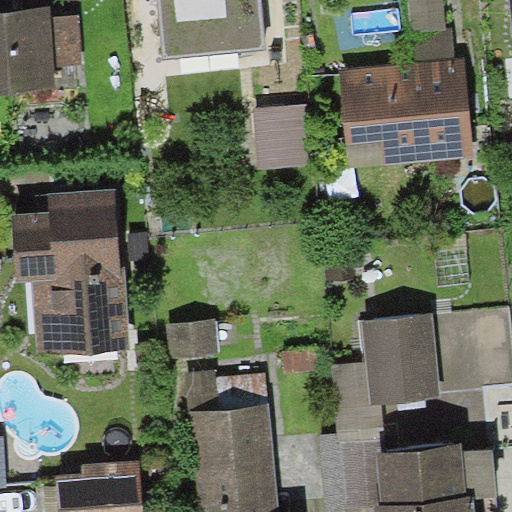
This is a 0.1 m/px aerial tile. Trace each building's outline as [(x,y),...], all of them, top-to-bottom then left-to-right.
[(64,16),(0,18),(0,86),(66,83),(64,16)] [(447,58),(333,65),(338,156),(452,150),(447,58)] [(29,272),(34,352),(123,346),(114,186),(32,191),(33,210),(2,212),(5,273),(29,272)] [(419,321),(358,329),(368,405),(429,396),(419,321)] [(278,511),(267,404),(177,413),(186,511),(278,511)] [(449,511),(448,453),(366,454),(367,511),(449,511)] [(137,511),(135,480),(45,486),(47,511),(137,511)]
